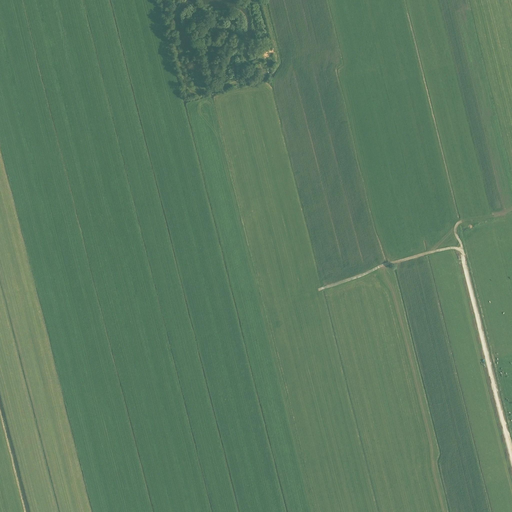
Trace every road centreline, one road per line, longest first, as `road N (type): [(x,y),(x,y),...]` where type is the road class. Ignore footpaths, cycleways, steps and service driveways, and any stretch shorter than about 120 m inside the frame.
road 1 (track): [(511,458),(460,250),(385,264),(318,290),(255,62),(275,52),(260,0)]
road 2 (track): [(310,511),(214,129),(198,94)]
